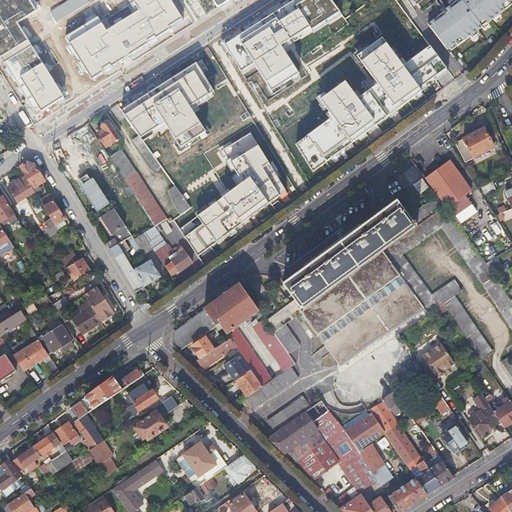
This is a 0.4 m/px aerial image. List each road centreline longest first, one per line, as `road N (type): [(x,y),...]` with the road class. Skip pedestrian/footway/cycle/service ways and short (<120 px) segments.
road 1 (secondary): [(146,331),(493,78)]
road 2 (residential): [(263,0),(35,145)]
road 3 (residential): [(323,511),(146,331)]
road 4 (residential): [(35,145),(146,331)]
road 5 (unknown): [(301,185),(190,0)]
road 6 (secondary): [(0,436),(146,331)]
